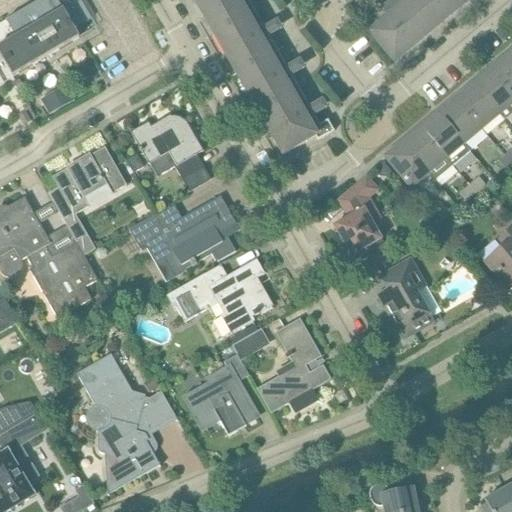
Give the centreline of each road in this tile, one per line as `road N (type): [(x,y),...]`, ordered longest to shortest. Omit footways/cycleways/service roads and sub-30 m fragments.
road 1 (residential): [(140,511),(365,419),(383,389)]
road 2 (residential): [(0,170),(187,55)]
road 3 (residential): [(383,389),(278,208)]
road 4 (residential): [(278,208),(187,55)]
road 5 (residential): [(382,109),(511,5)]
road 6 (residential): [(278,208),(375,139),(384,128),(382,109)]
road 7 (residential): [(383,389),(417,387),(511,331)]
road 8 (residential): [(382,109),(319,30),(317,0)]
